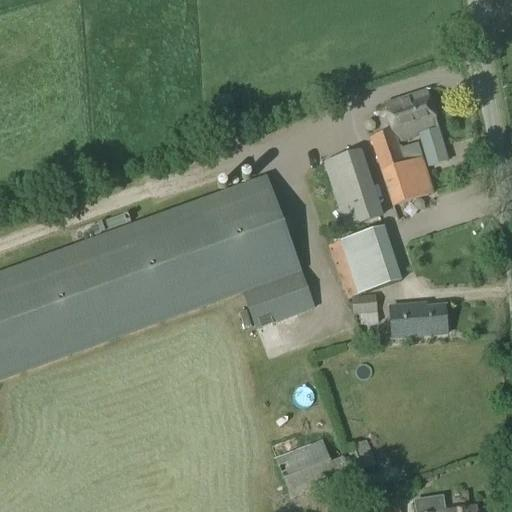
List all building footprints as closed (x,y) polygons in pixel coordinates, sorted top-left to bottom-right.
[(426,166),(445,160),(424,93),(382,106),(392,135),(396,139),(398,144),(417,137),(426,166)] [(390,135),(369,140),(391,208),(432,194),(416,146),(400,151),(396,139),(390,135)] [(334,160),(327,163),(348,229),(355,227),(381,219),(360,152),(334,160)] [(256,331),(312,311),(265,181),(0,276),(0,381),(242,294),(256,331)] [(337,245),(329,247),(347,302),(354,299),(399,285),(381,230),(337,245)] [(378,298),(354,301),(356,318),(358,317),(380,315),(378,298)] [(441,306),(389,310),(392,341),(444,336),(441,306)] [(320,441),(272,462),(289,503),(347,478),(339,460),(330,464),(320,441)] [(364,443),(343,451),(353,474),(374,465),(364,443)] [(397,511),(394,500),(362,511),(397,511)]
